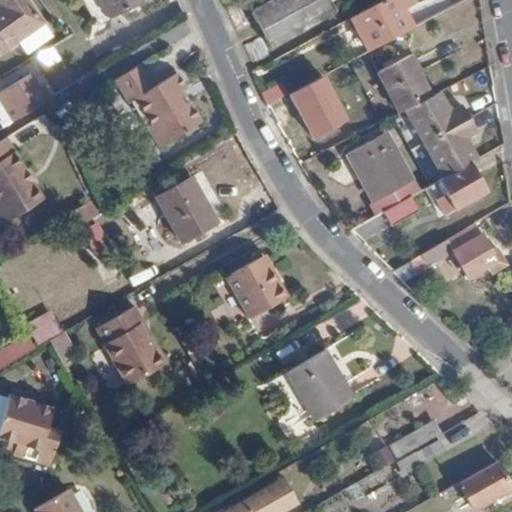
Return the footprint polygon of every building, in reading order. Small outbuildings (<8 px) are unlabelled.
[(0,0),(0,45),(38,12),(27,0),(0,0)] [(335,10),(329,0),(273,0),(252,11),(270,45),(309,24),(335,10)] [(370,48),(413,25),(403,6),(414,1),(413,0),(382,0),(353,16),(370,48)] [(397,111),(428,95),(407,54),(376,70),(397,111)] [(153,89),(139,68),(114,84),(128,106),(134,103),(150,128),(145,130),(158,150),(199,124),(181,94),(185,92),(175,76),(153,89)] [(0,100),(14,122),(52,99),(43,85),(38,88),(30,74),(0,92),(0,100)] [(282,94),(305,141),(343,122),(320,76),(282,94)] [(277,84),(259,92),(266,107),(284,99),(277,84)] [(412,180),(387,132),(349,152),(376,200),(412,180)] [(43,200),(5,139),(0,142),(0,219),(3,224),(43,200)] [(489,187),(473,159),(415,191),(420,199),(445,185),(448,189),(438,195),(447,211),(466,199),(489,187)] [(154,195),(181,242),(194,234),(200,231),(216,221),(191,175),(154,195)] [(75,228),(92,218),(84,205),(67,214),(70,219),(75,228)] [(365,240),(380,228),(372,217),(357,229),(365,240)] [(110,249),(95,221),(81,230),(97,255),(110,249)] [(494,263),(471,223),(416,254),(422,264),(448,250),(466,279),(494,263)] [(203,236),(200,231),(194,234),(198,239),(203,236)] [(269,267),(261,255),(224,277),(248,318),(288,294),(271,267),(269,267)] [(144,320),(135,305),(96,328),(102,339),(102,342),(128,386),(168,362),(151,334),(149,335),(141,322),(144,320)] [(70,348),(62,333),(48,342),(55,357),(70,348)] [(25,335),(0,348),(0,369),(34,351),(25,335)] [(342,380),(325,351),(286,373),(303,401),(342,380)] [(342,380),(303,401),(318,427),(356,404),(342,380)] [(46,467),(56,434),(42,430),(48,409),(7,396),(0,415),(0,440),(5,442),(12,445),(8,454),(46,467)] [(454,424),(447,412),(415,430),(422,442),(454,424)] [(413,453),(422,467),(445,454),(437,440),(413,453)] [(2,453),(8,454),(12,445),(5,442),(2,453)] [(455,483),(459,492),(470,508),(506,488),(492,464),(455,483)] [(281,511),(294,504),(280,478),(217,511),(281,511)] [(448,498),(459,492),(455,483),(443,490),(448,498)] [(30,511),(76,511),(66,492),(30,511)]
